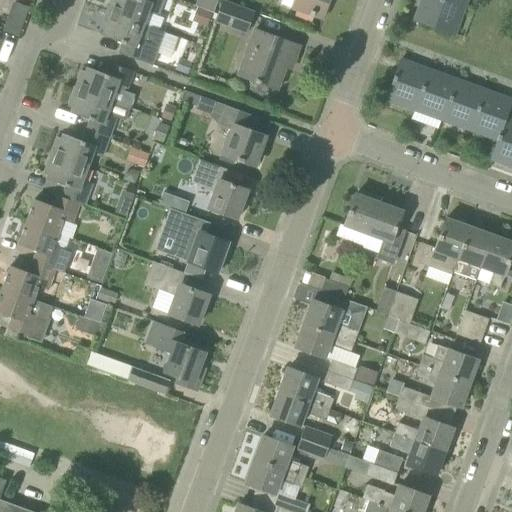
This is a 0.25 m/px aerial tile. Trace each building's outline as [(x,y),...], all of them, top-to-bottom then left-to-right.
[(110,0),(107,12),(144,25),(152,3),(162,6),(163,0),(110,0)] [(216,0),(199,0),(197,6),(212,12),(216,0)] [(313,16),(322,20),(329,0),(295,0),(292,9),(297,10),(292,22),(309,28),(313,16)] [(454,36),(464,8),(441,0),(421,0),(414,22),(454,36)] [(441,0),(464,8),(467,0),(441,0)] [(222,1),(215,22),(247,33),(254,13),(222,1)] [(21,32),(30,8),(22,5),(17,7),(9,28),(21,32)] [(122,43),(118,54),(152,67),(165,33),(144,25),(107,12),(100,30),(104,31),(103,36),(122,43)] [(294,61),(299,47),(254,31),(238,75),(277,90),(288,59),(294,61)] [(191,62),(183,59),(179,58),(174,70),(187,75),(191,62)] [(386,100),(414,110),(428,70),(400,60),(386,100)] [(74,89),(112,103),(129,109),(134,95),(126,92),(133,72),(110,64),(106,75),(87,68),(85,72),(81,71),(74,89)] [(428,70),(414,110),(442,120),(456,81),(428,70)] [(442,120),(470,130),(484,91),(456,81),(442,120)] [(107,114),(112,103),(74,89),(68,107),(72,108),(70,113),(90,120),(86,130),(109,139),(117,118),(107,114)] [(470,130),(497,141),(505,120),(511,101),(484,91),(470,130)] [(170,123),(175,108),(165,105),(160,119),(170,123)] [(243,162),(244,160),(256,165),(267,137),(245,129),(249,116),(260,119),(260,118),(225,105),(217,126),(230,130),(219,160),(232,165),(235,159),(243,162)] [(490,159),(511,167),(511,122),(505,120),(497,141),(490,159)] [(163,144),(169,127),(159,124),(153,140),(163,144)] [(57,137),(50,155),(88,169),(96,146),(105,150),(109,139),(86,130),(82,141),(63,134),(61,139),(57,137)] [(139,166),(145,168),(147,162),(150,155),(143,153),(139,166)] [(62,197),(80,203),(85,205),(89,195),(79,191),(88,169),(50,155),(44,173),(48,175),(46,179),(66,186),(62,197)] [(244,205),(242,204),(247,190),(223,182),(227,170),(198,160),(190,184),(214,193),(208,209),(236,219),(238,216),(240,216),(244,205)] [(140,187),(137,195),(146,198),(148,190),(140,187)] [(170,207),(174,197),(162,193),(158,203),(170,207)] [(367,235),(379,202),(355,194),(343,226),(367,235)] [(72,224),(80,203),(62,197),(56,195),(52,206),(34,199),(26,222),(58,233),(63,220),(72,224)] [(403,211),(379,202),(367,235),(382,240),(378,253),(396,259),(406,231),(397,228),(403,211)] [(117,206),(114,214),(126,219),(129,210),(117,206)] [(226,259),(223,257),(228,243),(204,234),(208,223),(170,209),(164,224),(179,229),(170,256),(217,273),(218,270),(221,272),(226,259)] [(469,227),(446,218),(435,248),(425,245),(419,260),(452,273),(469,227)] [(36,251),(32,262),(55,270),(64,274),(72,253),(53,247),(58,233),(26,222),(18,245),(36,251)] [(469,227),(452,273),(476,281),(476,280),(493,235),(469,227)] [(511,255),(511,242),(493,235),(476,280),(500,289),(504,276),(511,278),(511,256),(511,257),(511,255)] [(10,266),(2,289),(34,300),(39,287),(48,290),(55,270),(32,262),(28,273),(10,266)] [(168,314),(197,325),(209,295),(185,287),(189,276),(152,262),(144,285),(175,296),(168,314)] [(91,265),(86,279),(88,279),(99,283),(102,284),(106,271),(91,265)] [(345,300),(348,288),(324,279),(319,292),(326,294),(345,300)] [(117,294),(101,288),(96,301),(107,305),(108,303),(114,304),(117,294)] [(388,316),(396,293),(383,288),(375,312),(388,316)] [(52,307),(34,300),(2,289),(0,293),(0,313),(12,318),(8,329),(42,341),(50,318),(48,318),(52,307)] [(396,293),(388,316),(398,319),(409,323),(418,300),(396,293)] [(312,300),(304,324),(353,341),(357,331),(337,324),(342,312),(347,314),(351,302),(345,300),(326,294),(322,304),(312,300)] [(465,311),(460,323),(484,332),(489,319),(465,311)] [(409,323),(398,319),(393,334),(424,345),(429,332),(409,324),(409,323)] [(145,344),(154,348),(172,354),(165,373),(178,377),(176,383),(197,391),(205,369),(199,367),(205,353),(180,344),(184,333),(170,328),(153,321),(145,344)] [(484,332),(460,323),(456,335),(480,344),(484,332)] [(349,352),(353,341),(304,324),(295,348),(325,358),(329,345),(349,352)] [(422,355),(418,365),(469,384),(478,360),(438,345),(433,359),(422,355)] [(330,359),(326,370),(353,380),(357,369),(330,359)] [(469,384),(418,365),(414,376),(436,383),(431,398),(460,408),(469,384)] [(165,395),(170,381),(132,367),(127,381),(165,395)] [(288,368),(279,391),(328,409),(332,400),(312,393),(317,379),(288,368)] [(353,380),(326,370),(322,382),(348,391),(353,380)] [(356,394),(354,399),(368,404),(374,388),(360,383),(356,394)] [(403,387),(400,396),(423,405),(426,396),(403,387)] [(324,421),(328,409),(279,391),(270,416),(299,427),(304,413),(324,421)] [(400,396),(399,397),(395,410),(418,418),(423,405),(400,396)] [(398,422),(394,433),(444,452),(453,428),(423,417),(418,430),(398,422)] [(304,426),(300,438),(328,448),(332,436),(304,426)] [(435,476),(444,452),(394,433),(389,447),(410,454),(406,465),(435,476)] [(263,436),(254,460),(303,477),(307,466),(287,459),(292,447),(263,436)] [(328,448),(300,438),(296,451),(324,461),(328,448)] [(378,451),(373,464),(397,473),(402,459),(378,451)] [(299,489),(303,477),(254,460),(246,484),(275,494),(279,482),(299,489)] [(393,486),(397,473),(373,464),(373,465),(369,464),(365,476),(393,486)] [(0,511),(39,511),(0,500),(0,497),(6,477),(0,475),(0,511)] [(360,498),(368,502),(397,511),(422,511),(428,496),(400,485),(395,499),(382,495),(384,491),(365,484),(360,498)] [(278,507),(291,511),(307,511),(310,505),(282,495),(278,507)] [(397,511),(368,502),(364,511),(397,511)]
